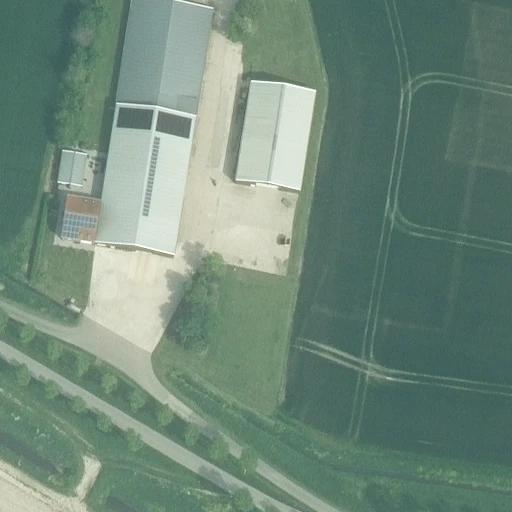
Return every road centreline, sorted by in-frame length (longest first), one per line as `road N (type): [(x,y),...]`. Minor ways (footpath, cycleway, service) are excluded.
road 1 (unclassified): [(0,304),(111,356),(321,511)]
road 2 (unclassified): [(0,350),(281,511)]
road 3 (track): [(0,383),(73,437),(92,468),(129,469),(264,503)]
